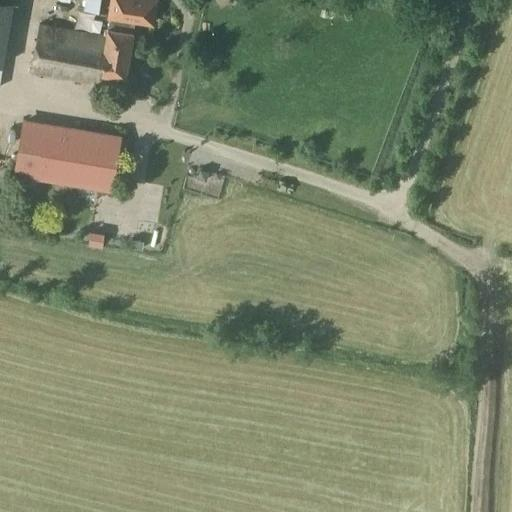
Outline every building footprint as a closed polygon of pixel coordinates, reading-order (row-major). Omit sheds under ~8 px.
[(0,0),(0,80),(13,0),(0,0)] [(155,25),(159,0),(112,0),(110,16),(111,16),(109,29),(108,28),(106,36),(39,22),(31,70),(98,81),(97,85),(123,91),(134,33),(133,33),(136,21),(155,25)] [(120,137),(24,121),(16,170),(112,187),(120,137)] [(91,230),(89,242),(103,244),(105,232),(91,230)] [(132,239),(131,247),(143,249),(145,241),(132,239)]
